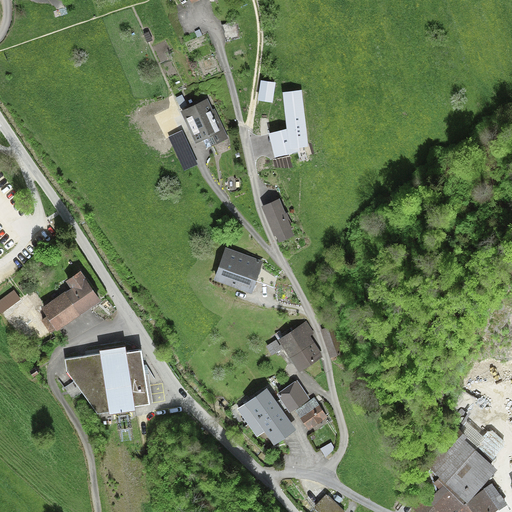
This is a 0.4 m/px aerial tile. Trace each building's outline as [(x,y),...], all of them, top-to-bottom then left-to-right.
[(184,0),(188,9),(208,1),(207,0),(184,0)] [(232,26),(218,29),(222,45),(236,41),(232,26)] [(275,83),(262,81),(259,99),(272,101),(275,83)] [(307,145),(301,91),(284,93),(288,130),(270,134),(276,156),(299,150),(298,147),(307,145)] [(208,102),(182,114),(197,143),(207,138),(212,147),(227,140),(208,102)] [(197,163),(182,131),(170,137),(185,169),(197,163)] [(278,201),(262,208),(276,236),(291,228),(278,201)] [(263,260),(226,248),(215,281),(252,294),(263,260)] [(71,290),(42,309),(58,332),(98,304),(81,274),(67,285),(71,290)] [(0,316),(22,301),(13,291),(0,300),(0,316)] [(304,323),(277,343),(300,375),(322,358),(307,337),(312,334),(304,323)] [(332,328),(319,333),(329,360),(338,357),(336,352),(340,350),(332,328)] [(101,356),(64,362),(66,373),(97,413),(108,412),(108,415),(136,411),(136,407),(149,405),(143,368),(141,351),(127,353),(126,347),(100,350),(101,356)] [(296,382),(275,396),(289,417),(295,413),(308,432),(327,419),(312,398),(308,401),(296,382)] [(295,435),(266,392),(245,406),(274,449),(295,435)] [(502,442),(490,433),(481,444),(465,431),(432,472),(442,481),(434,491),(442,498),(435,504),(433,502),(425,511),(499,511),(506,507),(492,485),(484,493),(481,490),(498,470),(492,466),(496,459),(492,455),(502,442)] [(343,511),(327,495),(314,509),(317,511),(343,511)]
